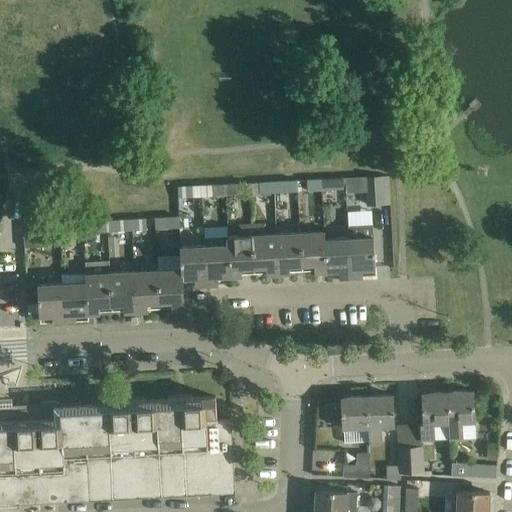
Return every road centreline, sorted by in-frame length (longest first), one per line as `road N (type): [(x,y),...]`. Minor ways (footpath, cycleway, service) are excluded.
road 1 (unclassified): [(292,365),(194,340),(0,348)]
road 2 (residential): [(401,363),(397,291),(188,302)]
road 3 (unclassified): [(289,511),(292,365)]
